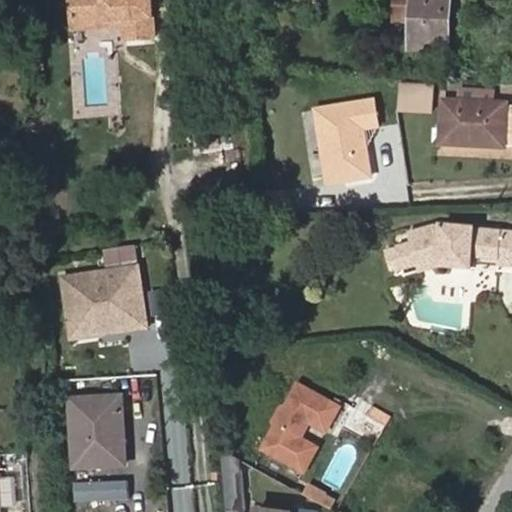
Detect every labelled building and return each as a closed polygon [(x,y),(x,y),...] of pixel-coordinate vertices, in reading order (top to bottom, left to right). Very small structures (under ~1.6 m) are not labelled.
[(157,38),(154,0),(72,0),(73,24),(131,19),(132,40),(157,38)] [(411,22),(412,0),(396,0),(396,21),(411,22)] [(451,51),(452,0),(412,0),(411,22),(410,50),(451,51)] [(132,40),(131,19),(73,24),(73,30),(125,26),(126,40),(132,40)] [(433,113),(434,86),(402,84),(401,111),(433,113)] [(494,103),(495,92),(462,90),(461,102),(494,103)] [(371,101),(312,111),(325,186),(369,179),(361,131),(376,128),(371,101)] [(511,105),(508,106),(508,104),(494,103),(461,102),(445,101),(443,143),(506,146),(506,145),(511,145),(511,105)] [(222,144),(221,128),(195,131),(197,147),(222,144)] [(289,192),(267,193),(268,214),(290,213),(289,192)] [(511,265),(511,230),(437,224),(409,231),(412,243),(398,247),(404,269),(418,265),(420,272),(438,267),(438,266),(465,268),(466,256),(476,257),(499,259),(498,265),(511,265)] [(224,270),(222,255),(212,256),(213,271),(224,270)] [(475,269),(476,257),(466,256),(465,268),(475,269)] [(150,327),(142,266),(66,276),(74,338),(150,327)] [(327,431),(340,408),(300,385),(287,407),(282,409),(275,422),(276,427),(264,449),(305,471),(318,448),(302,438),(311,422),(327,431)] [(126,455),(123,397),(72,399),(77,468),(98,466),(98,457),(126,455)] [(373,407),(369,419),(389,427),(393,414),(373,407)] [(218,447),(223,511),(242,511),(238,458),(218,447)] [(127,465),(126,455),(98,457),(98,466),(127,465)] [(311,485),(306,496),(335,509),(340,497),(311,485)]
